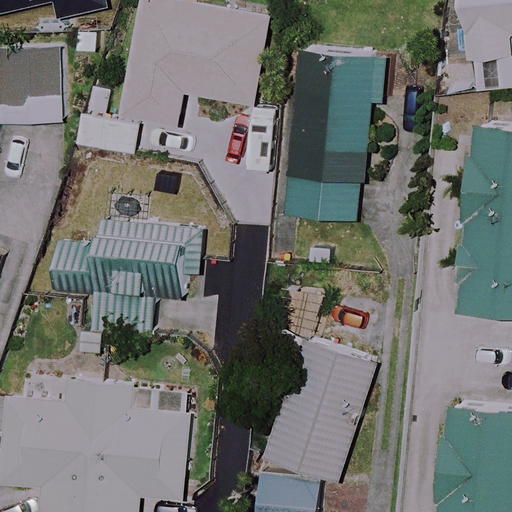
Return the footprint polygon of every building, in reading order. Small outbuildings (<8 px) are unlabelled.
[(280,10),(179,0),(143,0),(132,115),(188,120),(191,92),(270,100),(280,10)] [(511,0),(472,0),(472,54),(482,54),(482,86),(493,86),(493,53),(505,54),(504,83),(511,82),(511,0)] [(68,46),(6,45),(5,119),(67,120),(68,46)] [(392,55),(308,48),(295,212),(368,217),(378,97),(389,98),(392,55)] [(511,122),(482,120),(469,304),(511,307),(511,122)] [(208,227),(110,217),(108,243),(68,239),(64,284),(104,288),(100,326),(161,332),(165,292),(202,295),(208,227)] [(355,478),(382,345),(296,329),(292,348),(271,456),(270,461),(331,473),(355,478)] [(200,388),(67,375),(65,400),(15,395),(7,479),(49,483),(46,511),(141,511),(144,491),(189,496),(200,388)] [(511,511),(511,407),(460,403),(449,511),(511,511)] [(323,511),(331,473),(270,461),(259,511),(323,511)]
